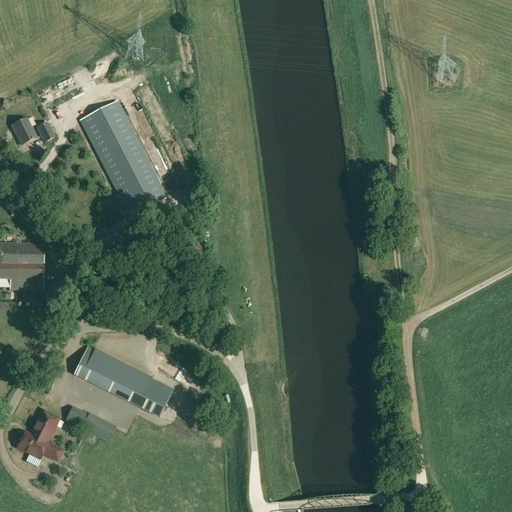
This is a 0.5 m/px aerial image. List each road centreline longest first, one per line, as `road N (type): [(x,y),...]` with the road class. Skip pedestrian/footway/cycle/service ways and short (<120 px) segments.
road 1 (unclassified): [(259,510),(243,384),(184,334),(100,328),(66,338),(32,371),(0,428)]
road 2 (track): [(372,0),(393,138),(403,330)]
road 3 (track): [(419,497),(403,330)]
road 4 (track): [(403,330),(511,269)]
road 5 (unclassified): [(297,507),(419,497)]
